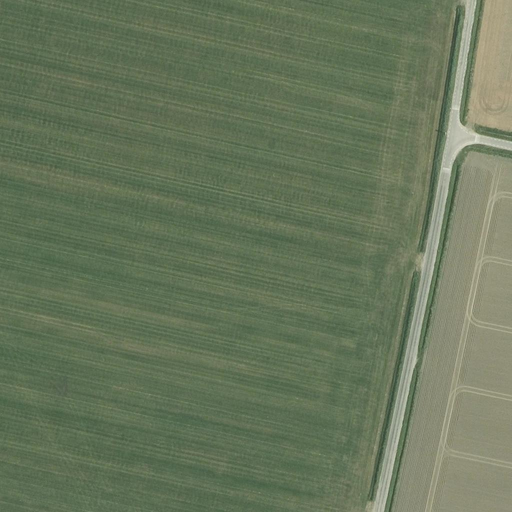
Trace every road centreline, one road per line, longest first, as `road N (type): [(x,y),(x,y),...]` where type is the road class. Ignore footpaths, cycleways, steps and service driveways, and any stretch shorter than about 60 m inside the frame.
road 1 (unclassified): [(378,511),(452,135)]
road 2 (unclassified): [(452,135),(473,0)]
